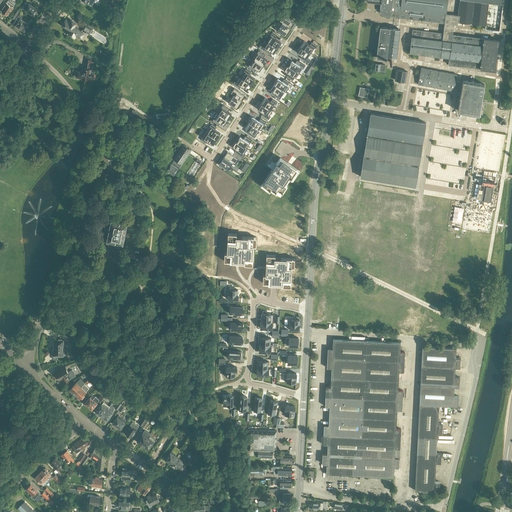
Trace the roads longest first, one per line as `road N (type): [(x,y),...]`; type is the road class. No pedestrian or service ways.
road 1 (residential): [(24,365),(49,289),(96,242),(110,161)]
road 2 (residential): [(210,162),(310,13),(342,1)]
road 3 (unclassified): [(405,508),(411,340)]
road 4 (unclassified): [(443,507),(476,343)]
road 5 (unclassified): [(320,334),(314,493)]
road 6 (unclassified): [(320,157),(342,1)]
road 7 (unclassified): [(308,309),(320,157)]
road 8 (residential): [(110,161),(86,108),(27,47)]
